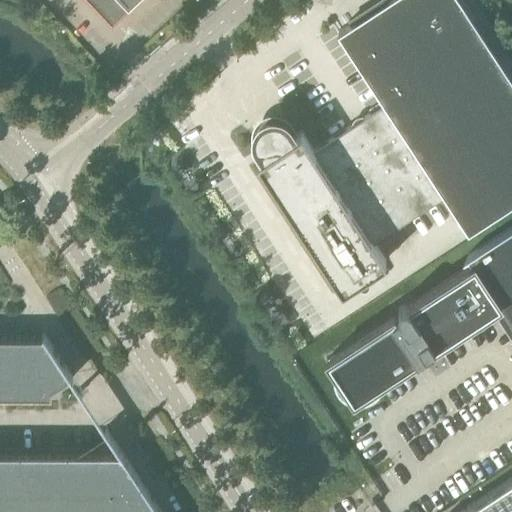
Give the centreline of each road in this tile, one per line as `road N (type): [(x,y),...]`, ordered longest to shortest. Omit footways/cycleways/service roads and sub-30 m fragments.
road 1 (tertiary): [(41,179),(260,511)]
road 2 (unclassified): [(250,0),(41,179)]
